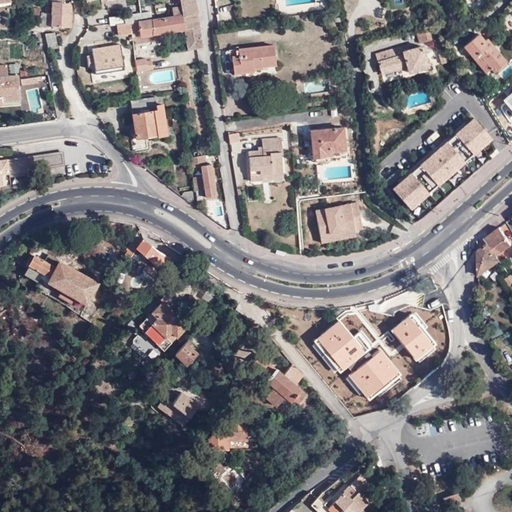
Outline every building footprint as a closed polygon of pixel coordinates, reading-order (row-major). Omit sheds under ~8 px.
[(73,6),(70,2),(64,3),(63,0),(52,0),(52,26),(73,26),(74,15),(73,6)] [(147,10),(139,12),(123,14),(124,23),(130,23),(132,31),(139,30),(139,33),(139,37),(185,30),(194,29),(194,33),(199,32),(196,29),(192,0),(180,0),(181,6),(172,7),(174,16),(148,19),(147,10)] [(195,0),(192,0),(196,29),(199,32),(194,33),(195,39),(201,38),(195,0)] [(109,17),(110,25),(117,24),(124,23),(123,14),(109,17)] [(119,35),(132,33),(132,31),(130,23),(124,23),(117,24),(119,35)] [(432,39),(429,27),(415,31),(419,43),(432,39)] [(194,33),(194,29),(185,30),(188,50),(193,50),(191,46),(194,33)] [(462,44),(484,70),(489,65),(493,70),(495,69),(504,79),(511,71),(511,67),(486,37),(483,39),(477,32),(462,44)] [(55,33),(46,35),(49,50),(58,48),(56,35),(55,33)] [(195,39),(194,33),(191,46),(193,50),(202,48),(201,38),(195,39)] [(92,48),(96,74),(126,69),(121,43),(92,48)] [(275,63),(272,43),(229,48),(231,68),(275,63)] [(429,67),(422,46),(403,52),(401,46),(376,54),(382,74),(408,67),(410,73),(429,67)] [(136,60),(137,71),(152,70),(150,61),(146,62),(146,59),(136,60)] [(0,65),(0,105),(2,106),(4,100),(22,99),(20,74),(9,75),(8,65),(0,65)] [(126,69),(96,74),(97,78),(126,73),(126,69)] [(154,109),(153,102),(132,105),(133,114),(131,114),(136,138),(158,136),(158,137),(168,135),(163,104),(155,105),(156,109),(154,109)] [(498,107),(507,125),(511,122),(511,114),(506,103),(498,107)] [(393,189),(410,209),(411,208),(418,202),(428,192),(436,186),(447,176),(454,170),(465,161),(472,154),(483,145),(490,139),(491,138),(473,118),(467,124),(399,183),(393,189)] [(397,180),(399,183),(467,124),(465,121),(397,180)] [(343,148),(341,125),(309,129),(311,156),(320,155),(320,159),(324,158),(326,156),(325,149),(343,148)] [(344,125),(341,125),(343,148),(325,149),(326,156),(347,154),(344,125)] [(245,150),(248,181),(280,178),(278,152),(280,151),(278,136),(259,138),(259,146),(255,147),(255,149),(245,150)] [(490,139),(483,145),(485,148),(493,142),(490,139)] [(0,184),(12,183),(11,178),(35,174),(34,172),(51,169),(51,168),(66,165),(64,150),(8,159),(8,158),(0,159),(0,184)] [(472,154),(465,161),(468,164),(475,157),(472,154)] [(206,165),(205,155),(190,157),(192,167),(201,165),(203,175),(193,176),(195,190),(206,189),(207,196),(217,195),(212,164),(206,165)] [(454,170),(447,176),(450,179),(457,173),(454,170)] [(436,186),(428,192),(431,195),(438,189),(436,186)] [(319,233),(341,229),(343,236),(355,234),(354,228),(361,227),(356,201),(314,209),(319,233)] [(418,202),(411,208),(413,210),(421,205),(418,202)] [(511,244),(500,227),(485,239),(496,255),(511,244)] [(320,241),(343,236),(341,229),(319,233),(320,241)] [(144,239),(145,238),(142,234),(139,232),(131,242),(133,244),(144,239)] [(159,251),(145,238),(144,239),(137,247),(137,248),(160,268),(169,257),(159,251)] [(137,247),(144,239),(133,244),(137,247)] [(478,256),(478,275),(499,259),(496,255),(485,239),(484,239),(480,247),(478,256)] [(133,244),(127,247),(126,247),(128,249),(125,253),(127,255),(130,256),(131,255),(137,248),(137,247),(133,244)] [(38,249),(35,254),(56,266),(60,261),(38,249)] [(56,266),(35,254),(24,272),(38,280),(43,272),(50,277),(56,266)] [(56,266),(50,277),(48,281),(87,303),(99,283),(60,261),(56,266)] [(147,317),(140,324),(143,328),(142,330),(150,338),(152,338),(165,350),(173,342),(168,337),(172,332),(177,337),(191,323),(184,317),(182,318),(162,300),(151,313),(156,317),(152,322),(147,317)] [(337,320),(312,341),(314,344),(312,346),(334,373),(336,371),(339,375),(348,367),(354,374),(347,379),(360,395),(362,393),(370,403),(377,397),(379,399),(403,380),(401,378),(403,376),(390,360),(406,348),(417,362),(418,361),(419,362),(435,350),(433,348),(436,345),(424,330),(427,328),(416,313),(413,316),(412,315),(389,333),(388,332),(379,339),(358,314),(344,313),(337,320)] [(135,352),(139,349),(150,359),(157,352),(146,341),(144,343),(135,334),(126,343),(135,352)] [(189,339),(175,354),(186,364),(198,352),(189,344),(192,341),(189,339)] [(261,375),(271,363),(272,362),(262,354),(250,367),(261,375)] [(302,375),(292,365),(291,365),(284,373),(271,363),(261,375),(274,386),(265,395),(276,405),(285,395),(296,404),(306,393),(295,383),(302,375)] [(169,387),(163,394),(171,401),(177,394),(169,387)] [(164,396),(158,404),(170,414),(167,418),(178,426),(181,422),(184,424),(199,405),(181,390),(172,402),(164,396)] [(255,414),(233,414),(216,432),(207,440),(206,441),(212,451),(252,450),(248,440),(248,427),(252,426),(252,422),(255,422),(255,414)] [(333,511),(329,508),(325,511),(353,511),(357,508),(361,511),(365,511),(367,511),(364,508),(370,501),(362,494),(371,484),(361,474),(344,491),(345,492),(336,501),(346,511),(333,511)] [(273,487),(242,511),(261,511),(280,496),(273,487)] [(319,511),(326,504),(332,498),(325,491),(312,504),(319,511)] [(458,493),(444,498),(448,508),(462,503),(458,493)] [(346,511),(336,501),(329,508),(333,511),(346,511)]
